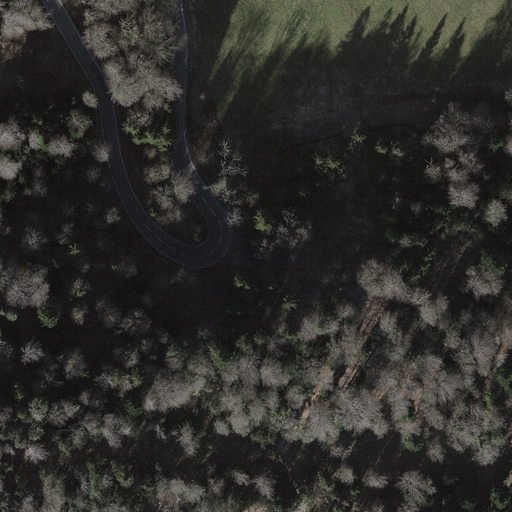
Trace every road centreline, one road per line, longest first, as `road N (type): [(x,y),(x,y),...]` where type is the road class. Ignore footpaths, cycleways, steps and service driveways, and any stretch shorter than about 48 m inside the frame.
road 1 (tertiary): [(50,0),(103,92),(131,204),(156,237),(192,256),(213,250),(221,229),(180,154),(174,0)]
road 2 (track): [(301,511),(285,442),(355,344),(366,306),(220,236)]
